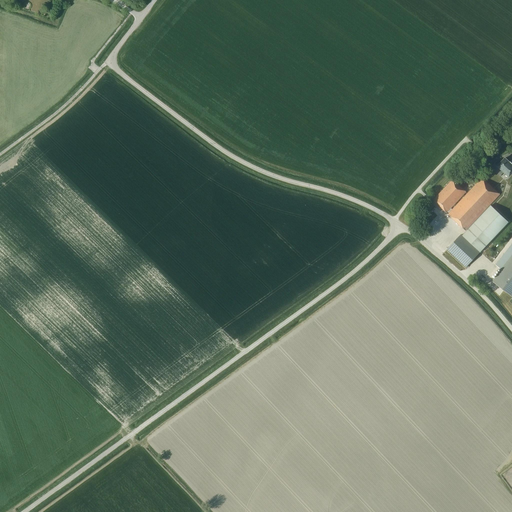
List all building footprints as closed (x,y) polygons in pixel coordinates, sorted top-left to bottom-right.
[(509,177),(511,173),(511,164),(505,158),(497,166),(494,170),(500,176),(503,172),(509,177)] [(489,175),(487,173),(448,214),(465,230),(500,194),(485,180),(489,175)] [(453,179),(433,200),(446,213),(466,192),(453,179)] [(491,205),(462,236),(479,252),(508,222),(491,205)] [(479,252),(462,236),(461,235),(447,249),(465,267),(479,252)] [(493,280),(492,281),(511,296),(511,243),(496,264),(495,265),(501,269),(493,280)]
